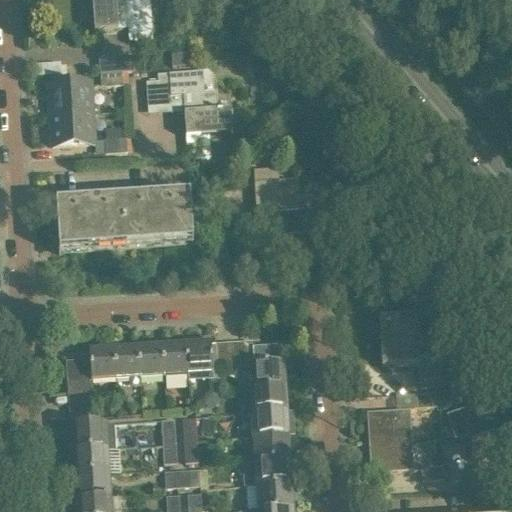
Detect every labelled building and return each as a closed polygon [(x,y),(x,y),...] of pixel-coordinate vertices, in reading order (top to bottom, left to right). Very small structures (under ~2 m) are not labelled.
[(91,0),(94,34),(128,32),(129,45),(152,44),(149,0),(91,0)] [(133,58),(99,60),(100,76),(122,74),(134,74),(133,58)] [(204,73),(157,76),(160,116),(171,116),(184,115),(187,161),(210,159),(209,139),(232,138),(230,114),(217,115),(216,95),(205,95),(204,73)] [(122,74),(100,76),(101,90),(123,88),(122,74)] [(91,86),(48,89),(50,119),(93,116),(91,86)] [(293,113),(275,133),(286,144),(305,124),(293,113)] [(93,116),(50,119),(51,150),(94,147),(93,116)] [(127,141),(104,142),(105,157),(132,155),(131,141),(127,142),(127,141)] [(277,174),(252,175),(255,223),(267,222),(268,244),(316,241),(313,198),(299,199),(298,183),(278,184),(277,174)] [(189,201),(55,210),(58,257),(192,249),(189,201)] [(418,321),(379,323),(382,370),(418,368),(419,382),(443,381),(442,356),(420,357),(418,321)] [(278,368),(276,343),(239,346),(241,370),(247,370),(249,395),(285,392),(283,367),(278,368)] [(227,346),(215,347),(217,371),(229,371),(227,346)] [(239,346),(227,346),(229,371),(241,370),(239,346)] [(185,349),(187,377),(188,383),(212,381),(210,347),(185,349)] [(185,349),(162,351),(164,379),(187,377),(185,349)] [(162,351),(138,352),(140,381),(164,379),(162,351)] [(138,352),(114,354),(116,382),(129,381),(130,390),(140,389),(140,381),(138,352)] [(89,361),(65,362),(68,397),(91,395),(91,384),(116,382),(114,354),(89,356),(89,361)] [(285,392),(249,395),(251,419),(286,416),(285,392)] [(91,395),(68,397),(68,409),(92,407),(91,395)] [(438,396),(416,398),(417,412),(439,410),(438,396)] [(92,407),(68,409),(69,422),(93,420),(92,407)] [(473,409),(446,417),(454,442),(468,437),(478,468),(511,456),(511,432),(503,435),(496,416),(477,422),(473,409)] [(409,414),(366,417),(368,447),(411,444),(409,414)] [(286,416),(251,419),(252,442),(288,440),(286,416)] [(195,423),(182,424),(183,435),(196,434),(195,423)] [(174,425),(161,425),(162,436),(174,435),(174,425)] [(114,428),(70,431),(72,456),(114,452),(116,452),(114,428)] [(196,434),(183,435),(183,446),(197,445),(196,434)] [(174,435),(162,436),(162,447),(175,447),(174,435)] [(288,440),(252,442),(254,466),(289,464),(288,440)] [(411,444),(368,447),(370,477),(413,475),(411,444)] [(197,445),(183,446),(184,457),(197,456),(197,445)] [(175,447),(162,447),(163,458),(176,457),(175,447)] [(114,452),(72,456),(73,480),(108,478),(116,477),(114,452)] [(197,456),(184,457),(185,467),(198,467),(197,456)] [(176,457),(163,458),(164,469),(176,468),(176,457)] [(289,464),(254,466),(242,467),(244,490),(246,490),(291,488),(289,464)] [(443,470),(421,471),(422,485),(444,484),(443,470)] [(198,474),(189,475),(190,491),(200,491),(198,474)] [(181,475),(172,476),(173,492),(182,492),(181,475)] [(189,475),(181,475),(182,492),(190,491),(189,475)] [(172,476),(164,476),(165,493),(173,492),(172,476)] [(108,478),(73,480),(75,504),(110,502),(108,478)] [(247,511),(289,511),(292,511),(291,488),(246,490),(247,511)] [(200,498),(187,499),(188,510),(201,509),(200,498)] [(179,499),(166,500),(166,511),(179,510),(179,499)] [(121,511),(121,501),(110,502),(75,504),(75,511),(121,511)]
